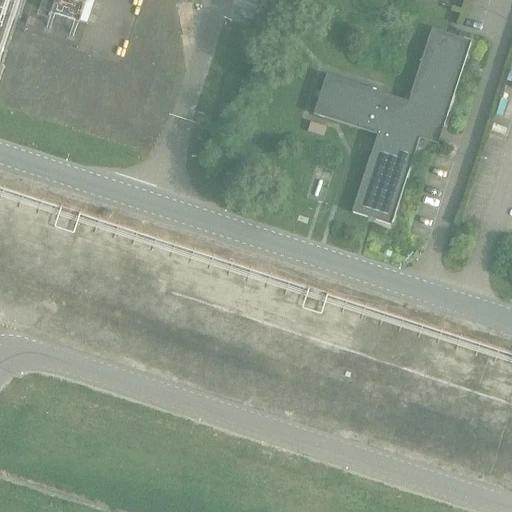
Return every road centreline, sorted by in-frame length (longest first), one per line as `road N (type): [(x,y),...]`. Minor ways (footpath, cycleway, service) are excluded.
road 1 (unknown): [(414,290),(506,0)]
road 2 (unknown): [(467,308),(511,173)]
